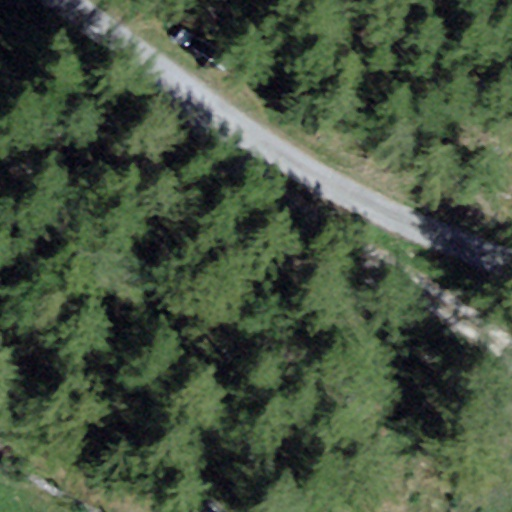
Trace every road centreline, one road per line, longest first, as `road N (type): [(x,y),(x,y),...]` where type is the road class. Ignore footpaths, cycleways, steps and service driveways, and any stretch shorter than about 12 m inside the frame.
road 1 (unclassified): [(57,0),(359,196),(511,253)]
road 2 (track): [(511,355),(359,196)]
